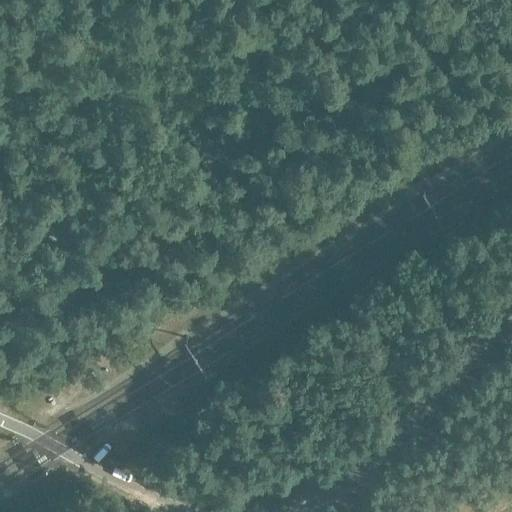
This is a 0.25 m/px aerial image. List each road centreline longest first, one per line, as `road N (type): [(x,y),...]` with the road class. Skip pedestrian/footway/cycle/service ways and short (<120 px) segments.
road 1 (unclassified): [(511,310),(353,479),(290,511)]
road 2 (unclassified): [(186,511),(0,420)]
